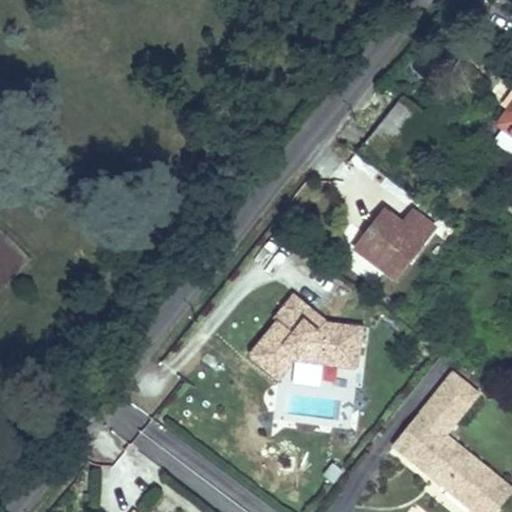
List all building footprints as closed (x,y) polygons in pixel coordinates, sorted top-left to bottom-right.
[(357,140),(385,161),(429,109),(399,86),(357,140)] [(511,97),(496,117),(511,129),(511,97)] [(393,271),(432,219),(411,202),(403,213),(381,196),(350,236),(393,271)] [(274,344),(288,356),(296,346),(361,356),(368,313),(326,306),(326,305),(318,314),(302,303),(310,293),(293,278),(269,304),(273,308),(246,343),(262,357),(274,344)] [(318,314),(326,305),(310,293),(302,303),(318,314)] [(276,370),(288,356),(274,344),(262,357),(276,370)] [(464,508),(490,476),(434,429),(444,418),(421,399),(385,441),(424,475),(431,467),(441,475),(435,483),(464,508)] [(441,475),(431,467),(424,475),(435,483),(441,475)] [(468,511),(479,511),(502,486),(490,476),(464,508),(468,511)]
